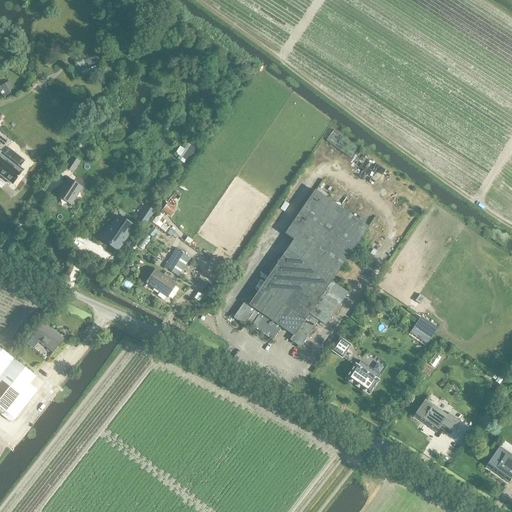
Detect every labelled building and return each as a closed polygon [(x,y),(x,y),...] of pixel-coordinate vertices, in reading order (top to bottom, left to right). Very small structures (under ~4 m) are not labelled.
[(111,27),(104,26),(101,41),(108,42),(111,27)] [(96,51),(73,60),(76,69),(87,64),(88,66),(98,62),(100,61),(99,59),(96,51)] [(0,91),(3,97),(15,91),(9,81),(0,85),(0,91)] [(357,147),(333,130),(326,140),(350,157),(357,147)] [(0,135),(0,174),(13,185),(24,170),(19,167),(24,160),(17,155),(6,146),(9,142),(0,135)] [(190,163),(199,151),(188,143),(184,149),(180,146),(175,153),(190,163)] [(75,171),(80,159),(72,155),(66,167),(75,171)] [(68,178),(57,195),(70,204),(81,187),(68,178)] [(273,340),(282,328),(293,335),(289,340),(300,347),(318,320),(325,325),(348,292),(331,280),(368,227),(315,190),(285,233),(294,239),(250,304),(244,301),(233,317),(244,325),(246,322),(251,325),(273,340)] [(176,208),(168,202),(161,210),(170,217),(176,208)] [(147,207),(139,218),(145,223),(153,211),(147,207)] [(161,210),(152,222),(156,225),(165,213),(161,210)] [(106,235),(105,235),(106,235),(112,239),(110,242),(109,243),(111,245),(117,249),(133,226),(119,216),(118,216),(106,235)] [(175,238),(177,235),(174,233),(174,232),(162,223),(159,227),(171,236),(175,238)] [(153,237),(158,230),(152,226),(147,233),(153,237)] [(178,276),(191,258),(176,248),(164,267),(178,276)] [(390,265),(377,284),(381,287),(392,273),(401,280),(404,276),(390,265)] [(176,284),(155,269),(146,282),(168,297),(176,284)] [(414,325),(431,336),(437,328),(419,317),(414,325)] [(53,352),(63,339),(42,324),(33,336),(53,352)] [(341,343),(334,354),(341,358),(344,354),(349,349),(341,343)] [(0,407),(15,419),(37,390),(30,384),(36,376),(0,347),(0,407)] [(344,378),(367,395),(377,380),(375,379),(378,375),(358,361),(355,365),(354,364),(344,378)] [(439,428),(449,434),(458,420),(448,413),(446,416),(424,401),(415,414),(438,430),(439,428)] [(511,461),(496,451),(487,464),(510,480),(511,477),(511,461)]
